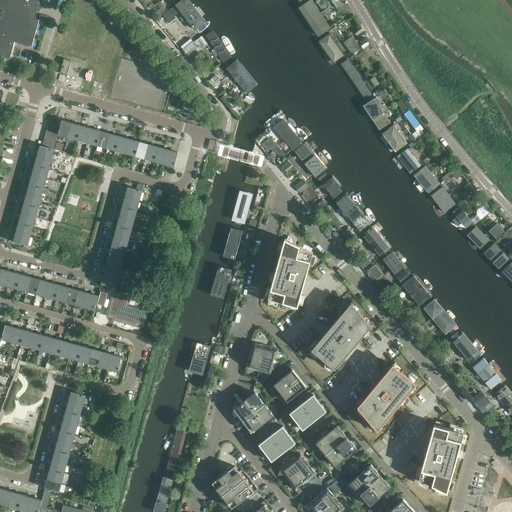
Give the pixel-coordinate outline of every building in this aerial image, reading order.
[(26,16),(30,0),(0,0),(0,56),(10,59),(15,42),(32,47),(39,20),(26,16)] [(208,22),(191,0),(182,0),(177,4),(197,30),(208,22)] [(318,38),(331,29),(311,0),(310,0),(298,8),(318,38)] [(64,11),(61,22),(78,27),(81,15),(64,11)] [(220,60),(228,54),(210,28),(202,33),(220,60)] [(336,62),(346,54),(330,33),(320,41),(336,62)] [(353,36),(345,40),(350,50),(359,46),(353,36)] [(67,75),(71,61),(64,59),(60,73),(67,75)] [(340,65),(364,101),(372,95),(348,59),(340,65)] [(237,60),(226,70),(247,95),(258,85),(237,60)] [(386,129),(395,123),(375,96),(366,102),(386,129)] [(410,121),(406,123),(415,137),(425,131),(411,109),(405,113),(410,121)] [(68,137),(72,123),(62,120),(63,118),(58,117),(55,126),(60,127),(59,133),(58,134),(59,135),(68,137)] [(276,129),(294,151),(304,144),(285,121),(276,129)] [(78,140),(82,126),(72,123),(68,137),(78,140)] [(60,127),(55,126),(49,124),(47,130),(59,133),(60,127)] [(382,134),(396,152),(409,143),(395,125),(382,134)] [(87,143),(91,128),(82,126),(78,140),(87,143)] [(97,145),(101,131),(91,128),(87,143),(97,145)] [(58,134),(59,133),(47,130),(46,135),(58,138),(59,135),(58,134)] [(107,148),(111,134),(101,131),(97,145),(107,148)] [(116,151),(120,136),(111,134),(107,148),(116,151)] [(56,144),(58,138),(46,135),(44,141),(56,144)] [(126,153),(130,139),(120,136),(116,151),(126,153)] [(136,156),(139,142),(130,139),(126,153),(136,156)] [(55,149),(56,144),(44,141),(43,146),(55,149)] [(145,159),(149,144),(139,142),(136,156),(145,159)] [(296,152),(316,179),(327,170),(307,143),(296,152)] [(155,161),(159,147),(149,144),(145,159),(155,161)] [(55,149),(43,146),(40,145),(38,155),(52,159),(55,149)] [(164,164),(168,150),(159,147),(155,161),(164,164)] [(411,174),(423,164),(410,147),(397,157),(411,174)] [(174,167),(178,153),(168,150),(164,164),(174,167)] [(49,169),(52,159),(38,155),(35,165),(49,169)] [(47,178),(49,169),(35,165),(32,175),(47,178)] [(429,193),(440,183),(426,166),(414,176),(429,193)] [(318,180),(335,199),(344,191),(328,172),(318,180)] [(44,188),(47,178),(32,175),(30,184),(44,188)] [(303,178),(295,185),(301,192),(309,184),(303,178)] [(41,198),(44,188),(30,184),(27,194),(41,198)] [(444,215),(457,205),(442,185),(429,195),(444,215)] [(139,201),(142,191),(128,187),(125,197),(139,201)] [(245,219),(251,196),(240,193),(233,216),(245,219)] [(39,207),(41,198),(27,194),(24,203),(39,207)] [(347,194),(336,203),(360,232),(371,224),(347,194)] [(137,211),(139,201),(125,197),(123,207),(137,211)] [(36,217),(39,207),(24,203),(22,213),(36,217)] [(476,214),(479,219),(492,209),(489,205),(476,214)] [(134,220),(137,211),(123,207),(120,216),(134,220)] [(454,222),(461,229),(464,226),(468,230),(475,224),(460,207),(453,213),(458,219),(454,222)] [(33,227),(36,217),(22,213),(19,223),(33,227)] [(132,230),(134,220),(120,216),(117,226),(132,230)] [(497,238),(505,229),(498,222),(489,230),(497,238)] [(31,236),(33,227),(19,223),(16,232),(31,236)] [(374,225),(362,235),(381,258),(393,248),(374,225)] [(483,249),(492,239),(478,225),(468,235),(483,249)] [(129,239),(132,230),(117,226),(115,236),(129,239)] [(234,256),(241,233),(230,229),(223,253),(234,256)] [(28,246),(31,236),(16,232),(14,242),(28,246)] [(126,249),(129,239),(115,236),(112,245),(126,249)] [(301,293),(307,273),(313,252),(285,239),(268,298),(298,307),(301,293)] [(497,242),(484,253),(499,270),(511,259),(497,242)] [(124,259),(126,249),(112,245),(109,255),(124,259)] [(393,252),(383,260),(401,283),(411,275),(393,252)] [(358,261),(363,267),(370,260),(366,254),(358,261)] [(121,268),(124,259),(109,255),(107,264),(121,268)] [(511,281),(511,262),(503,272),(511,281)] [(118,278),(121,268),(107,264),(104,274),(118,278)] [(377,264),(369,269),(375,279),(384,274),(377,264)] [(0,283),(8,286),(12,272),(2,269),(0,275),(0,283)] [(223,298),(229,275),(218,271),(212,295),(223,298)] [(17,288),(21,274),(12,272),(8,286),(17,288)] [(27,291),(31,277),(21,274),(17,288),(27,291)] [(116,288),(118,278),(104,274),(101,284),(116,288)] [(421,307),(433,296),(415,275),(402,286),(421,307)] [(37,294),(40,280),(31,277),(27,291),(37,294)] [(46,296),(50,282),(40,280),(37,294),(46,296)] [(56,299),(60,285),(50,282),(46,296),(56,299)] [(65,302),(69,288),(60,285),(56,299),(65,302)] [(75,304),(79,290),(69,288),(65,302),(75,304)] [(85,307),(89,293),(79,290),(75,304),(85,307)] [(104,306),(108,293),(101,292),(98,304),(104,306)] [(95,310),(98,296),(89,293),(85,307),(95,310)] [(141,310),(127,306),(129,299),(114,295),(112,300),(119,302),(114,319),(137,325),(141,310)] [(444,335),(457,325),(437,299),(424,309),(444,335)] [(344,359),(357,343),(371,326),(351,302),(327,330),(323,336),(311,349),(335,369),(344,359)] [(214,336),(220,313),(209,310),(203,333),(214,336)] [(11,342),(15,327),(5,325),(4,331),(2,337),(2,339),(11,342)] [(21,344),(25,330),(15,327),(11,342),(21,344)] [(31,347),(35,333),(25,330),(21,344),(31,347)] [(471,364),(482,355),(462,332),(451,342),(471,364)] [(40,350),(44,335),(35,333),(31,347),(40,350)] [(50,352),(54,338),(44,335),(40,350),(50,352)] [(60,355),(63,341),(54,338),(50,352),(60,355)] [(69,358),(73,343),(63,341),(60,355),(69,358)] [(253,342),(251,352),(263,355),(276,359),(279,349),(253,342)] [(79,360),(83,346),(73,343),(69,358),(79,360)] [(205,369),(212,346),(201,343),(194,366),(205,369)] [(89,363),(92,349),(83,346),(79,360),(89,363)] [(98,366),(102,351),(92,349),(89,363),(98,366)] [(108,368),(112,354),(102,351),(98,366),(108,368)] [(492,390),(511,373),(493,351),(473,367),(492,390)] [(259,371),(263,355),(251,352),(246,367),(259,371)] [(118,371),(121,357),(112,354),(108,368),(118,371)] [(271,374),(276,359),(263,355),(259,371),(271,374)] [(393,364),(381,378),(371,390),(357,407),(377,430),(401,402),(405,397),(417,383),(393,364)] [(281,393),(291,385),(299,378),(293,369),(274,384),(281,393)] [(287,401),(306,387),(299,378),(291,385),(281,393),(287,401)] [(493,392),(511,416),(511,415),(511,392),(505,383),(493,392)] [(472,399),(484,413),(494,404),(481,390),(472,399)] [(83,405),(86,395),(72,391),(69,401),(83,405)] [(255,392),(248,397),(244,400),(253,412),(265,404),(255,392)] [(308,412),(320,403),(313,394),(302,403),(308,412)] [(253,412),(244,400),(233,409),(239,417),(242,421),(253,412)] [(80,415),(83,405),(69,401),(66,411),(80,415)] [(296,421),(308,412),(302,403),(290,413),(296,421)] [(326,411),(320,403),(308,412),(315,420),(326,411)] [(274,416),(265,404),(253,412),(263,424),(274,416)] [(78,424),(80,415),(66,411),(64,421),(78,424)] [(263,424),(253,412),(242,421),(245,425),(251,433),(263,424)] [(303,429),(315,420),(308,412),(296,421),(303,429)] [(75,434),(78,424),(64,421),(61,430),(75,434)] [(347,437),(344,433),(344,432),(338,425),(327,434),(336,446),(347,437)] [(434,425),(430,438),(425,458),(419,479),(447,492),(464,433),(434,425)] [(277,443),(289,434),(283,426),(271,435),(277,443)] [(72,444),(75,434),(61,430),(58,440),(72,444)] [(296,443),(289,434),(277,443),(284,452),(296,443)] [(336,446),(327,434),(316,443),(325,454),(336,446)] [(277,443),(271,435),(259,444),(265,452),(277,443)] [(357,448),(350,440),(350,441),(347,437),(336,446),(346,457),(357,448)] [(70,453),(72,444),(58,440),(56,450),(70,453)] [(178,466),(185,443),(174,440),(167,463),(178,466)] [(284,452),(277,443),(265,452),(272,461),(284,452)] [(346,457),(336,446),(325,454),(335,466),(346,457)] [(67,463),(70,453),(56,450),(53,459),(67,463)] [(0,452),(0,464),(15,469),(18,457),(0,452)] [(292,459),(300,470),(308,480),(316,474),(300,453),(292,459)] [(64,473),(67,463),(53,459),(50,469),(64,473)] [(300,470),(292,459),(280,469),(288,479),(300,470)] [(381,476),(377,472),(378,472),(371,464),(371,465),(371,464),(360,474),(370,485),(381,476)] [(227,470),(227,471),(223,474),(233,487),(244,478),(234,466),(228,471),(227,470)] [(62,482),(64,473),(50,469),(48,478),(62,482)] [(308,480),(300,470),(288,479),(296,490),(308,480)] [(233,487),(223,474),(219,477),(212,482),(220,493),(219,494),(223,498),(224,497),(232,508),(239,503),(243,500),(233,487)] [(342,486),(349,481),(344,474),(337,479),(342,486)] [(360,494),(370,485),(360,474),(350,483),(360,494)] [(498,481),(497,484),(501,486),(504,479),(493,474),(491,479),(498,481)] [(391,487),(384,479),(384,480),(381,476),(370,485),(380,496),(391,487)] [(59,492),(62,482),(48,478),(45,488),(55,491),(59,492)] [(166,504),(173,481),(162,478),(155,501),(166,504)] [(247,496),(254,491),(244,478),(233,487),(243,500),(247,497),(247,496)] [(380,496),(370,485),(360,494),(370,505),(380,496)] [(488,486),(482,499),(492,503),(497,490),(488,486)] [(50,510),(55,491),(45,488),(42,500),(40,508),(50,510)] [(339,511),(344,508),(327,488),(320,494),(328,504),(334,511),(339,511)] [(0,503),(9,506),(13,492),(3,489),(0,501),(0,503)] [(511,492),(503,489),(492,511),(505,511),(511,498),(511,492)] [(19,509),(23,495),(13,492),(9,506),(19,509)] [(319,511),(328,504),(320,494),(307,505),(313,511),(319,511)] [(28,511),(32,497),(23,495),(19,509),(28,511)] [(38,511),(40,508),(42,500),(32,497),(28,511),(30,511),(38,511)] [(405,511),(411,507),(403,499),(389,511),(405,511)]
